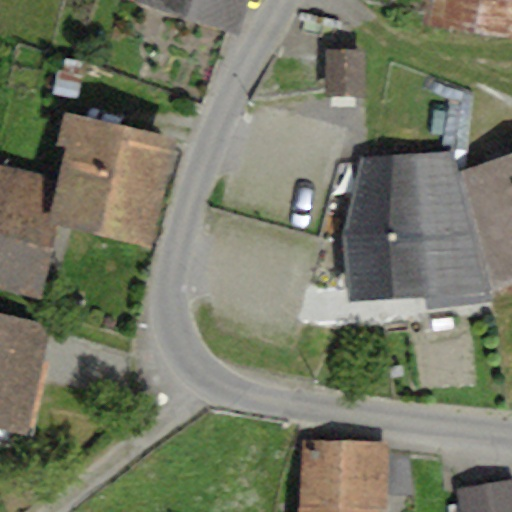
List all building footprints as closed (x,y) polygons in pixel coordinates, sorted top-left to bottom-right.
[(131,0),(234,34),(245,0),(131,0)] [(511,0),(427,0),(424,23),(511,36),(511,0)] [(366,49),(324,49),(324,97),(366,97),(366,49)] [(65,147),(57,179),(0,165),(0,292),(42,303),(60,229),(149,251),(177,140),(63,111),(55,144),(65,147)] [(455,151),(359,159),(343,233),(347,303),(490,291),(459,171),(455,151)] [(511,153),(459,171),(490,291),(511,282),(511,153)] [(55,325),(0,312),(0,428),(28,435),(55,325)] [(389,442),(298,439),(295,511),(376,511),(377,509),(386,510),(389,442)] [(511,511),(511,479),(455,489),(459,511),(511,511)]
